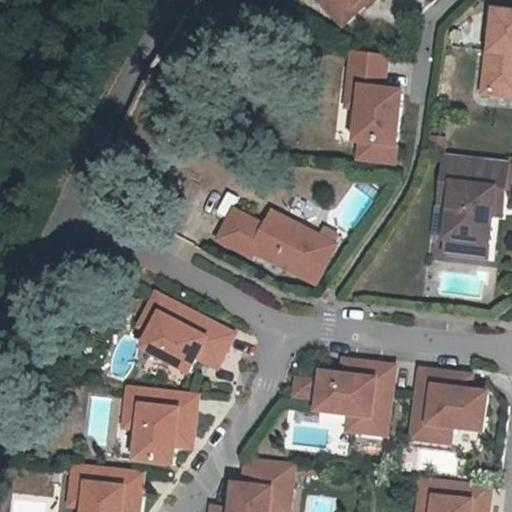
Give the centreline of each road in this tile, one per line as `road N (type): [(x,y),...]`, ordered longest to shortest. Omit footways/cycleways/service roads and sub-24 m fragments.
road 1 (unclassified): [(192,0),(61,216)]
road 2 (residential): [(280,321),(61,216)]
road 3 (residential): [(511,342),(280,321)]
road 4 (residential): [(280,321),(270,386),(183,511)]
road 5 (unclassified): [(61,216),(0,326)]
